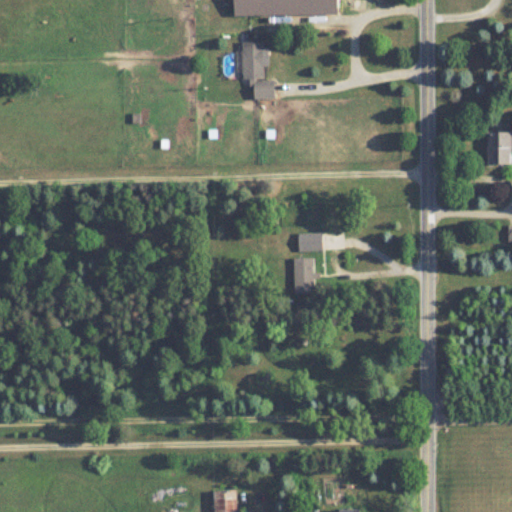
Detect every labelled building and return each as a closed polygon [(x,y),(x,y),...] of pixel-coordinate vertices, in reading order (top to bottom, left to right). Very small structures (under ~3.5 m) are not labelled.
[(341,0),(234,0),(234,15),(342,14),(341,0)] [(243,79),(253,79),(253,99),(276,99),(276,80),(265,80),(265,41),(243,41),(243,79)] [(492,163),(511,163),(511,130),(492,130),(492,163)] [(322,251),(322,232),(300,232),(300,251),(322,251)] [(316,258),(295,258),(295,293),(316,293),(316,258)] [(238,511),(237,490),(216,490),(216,511),(238,511)]
